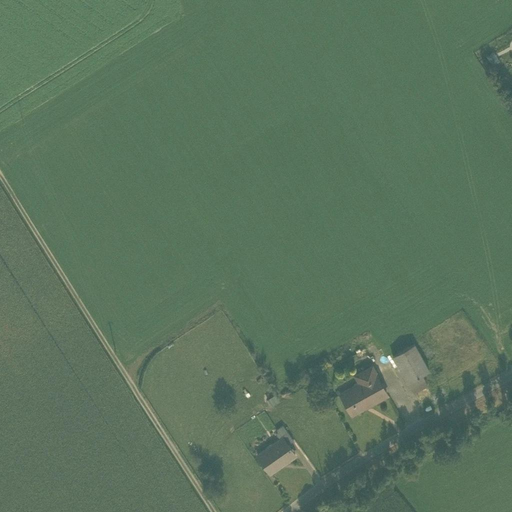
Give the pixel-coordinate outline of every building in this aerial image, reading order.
[(392,356),(407,382),(421,375),(429,370),(414,344),(392,356)] [(341,395),(351,414),(387,394),(376,375),(375,375),(371,368),(360,374),(365,382),(341,395)] [(407,382),(414,394),(428,386),(421,375),(407,382)] [(283,438),(287,444),(293,440),(282,425),(276,430),(282,438),(283,438)] [(257,456),(270,473),(295,455),(287,444),(283,438),(282,438),(257,456)]
